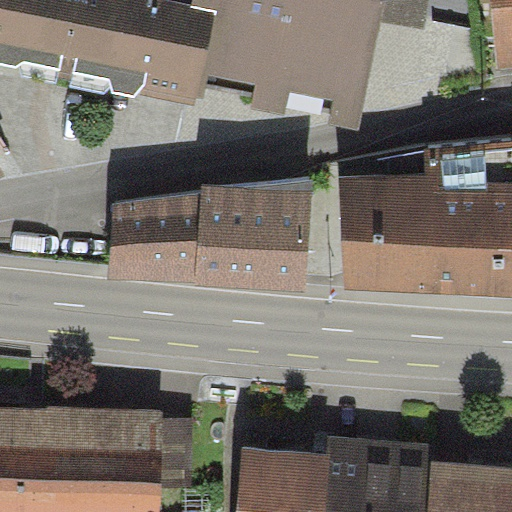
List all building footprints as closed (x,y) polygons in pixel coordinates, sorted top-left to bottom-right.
[(0,0),(0,45),(18,49),(22,60),(62,70),(104,80),(112,74),(133,79),(139,73),(197,86),(198,78),(213,0),(0,0)] [(213,0),(198,78),(358,111),(378,11),(423,20),(427,0),(213,0)] [(511,0),(492,0),(497,66),(511,65),(511,0)] [(423,294),(511,295),(511,144),(425,144),(425,169),(338,169),(337,294),(423,294)] [(200,193),(108,207),(108,279),(195,282),(196,286),(304,292),(310,177),(245,186),(200,185),(200,193)] [(158,511),(160,476),(162,406),(162,393),(49,389),(49,390),(38,390),(0,388),(0,511),(24,511),(158,511)] [(193,407),(162,406),(160,476),(181,477),(181,468),(185,469),(185,460),(191,460),(193,407)] [(424,511),(431,439),(432,432),(325,422),(324,429),(242,422),(234,511),(424,511)] [(511,511),(511,446),(431,439),(424,511),(511,511)]
